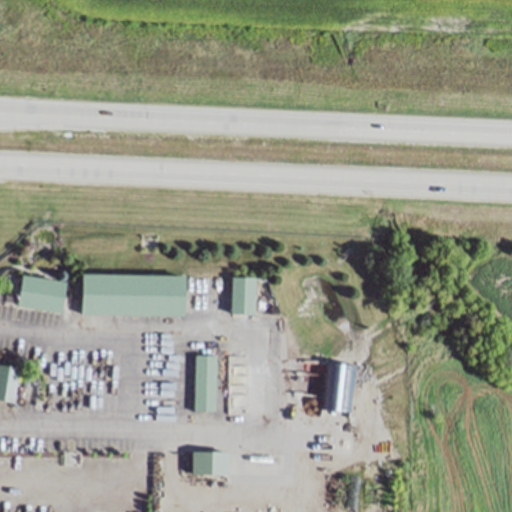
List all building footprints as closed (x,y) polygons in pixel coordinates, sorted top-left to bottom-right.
[(183,275),(182,316),(81,314),(81,273),(183,275)] [(65,281),(60,314),(16,307),(21,274),(65,281)] [(254,276),(253,314),(229,314),(230,276),(254,276)] [(216,355),(216,412),(194,412),(195,354),(216,355)] [(355,363),(350,418),(319,415),(324,360),(355,363)] [(0,363),(18,366),(13,401),(0,399),(0,363)] [(229,474),(192,474),(191,451),(229,451),(229,474)] [(375,493),(374,510),(345,508),(346,492),(375,493)]
